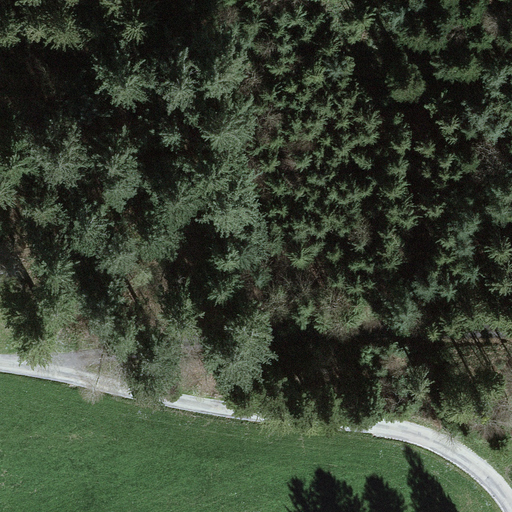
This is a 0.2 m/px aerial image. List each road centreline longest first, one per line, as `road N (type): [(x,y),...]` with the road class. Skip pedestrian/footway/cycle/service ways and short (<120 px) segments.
road 1 (unclassified): [(511,507),(470,461),(420,434),(198,403),(23,365)]
road 2 (unclassified): [(511,329),(226,331),(23,365)]
